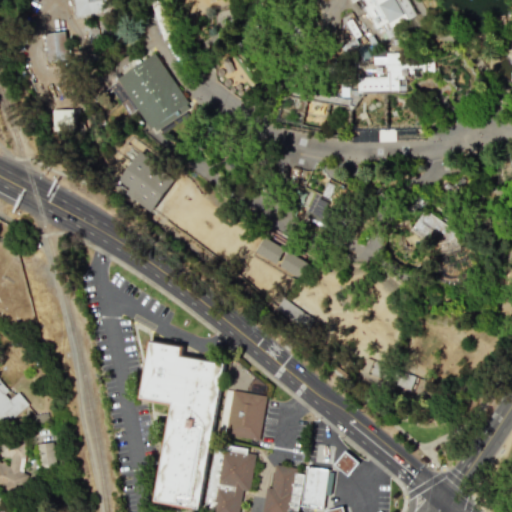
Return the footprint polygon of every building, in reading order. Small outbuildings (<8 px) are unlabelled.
[(72,0),(75,19),(123,12),(121,0),(72,0)] [(150,0),(163,37),(177,32),(166,0),(150,0)] [(409,0),(417,13),(402,22),(392,28),(387,21),(377,27),(365,6),(368,4),(365,0),(409,0)] [(289,14),(307,31),(298,40),(280,23),(289,14)] [(65,32),(69,61),(48,63),(45,35),(65,32)] [(189,74),(201,66),(179,33),(166,41),(189,74)] [(365,41),(372,54),(356,63),(349,50),(365,41)] [(154,50),(187,100),(185,102),(187,104),(188,106),(155,129),(152,125),(150,127),(115,76),(154,50)] [(374,51),(375,62),(387,62),(387,74),(359,74),(359,81),(341,81),(342,90),(337,90),(337,95),(287,86),(285,93),(307,97),(330,101),(349,105),(351,110),(367,89),(385,89),(400,88),(399,78),(404,77),(404,72),(413,71),(413,66),(423,65),(424,71),(435,71),(434,50),(422,51),(422,60),(405,60),(405,50),(374,51)] [(140,146),(161,162),(159,165),(174,176),(151,208),(125,190),(129,184),(118,176),(121,172),(140,146)] [(227,158),(228,158),(230,158),(231,159),(233,160),(233,162),(234,164),(233,165),(232,167),(231,168),(229,169),(227,169),(226,168),(224,167),(223,165),(223,164),(223,162),(224,160),(225,159),(227,158)] [(291,165),(300,167),(296,185),(287,183),(291,165)] [(347,181),(345,185),(340,196),(355,203),(358,197),(362,188),(353,184),(347,181)] [(312,192),(302,216),(321,225),(332,202),(324,199),(324,197),(312,192)] [(466,236),(464,236),(442,244),(439,245),(412,227),(426,207),(466,236)] [(265,234),(271,238),(285,246),(284,248),(281,253),(276,261),(270,257),(263,253),(256,249),(265,234)] [(488,258),(487,250),(483,244),(477,239),(471,236),(466,236),(464,236),(442,244),(439,245),(436,248),(431,253),(429,260),(428,264),(428,267),(430,274),(434,280),(440,284),(447,287),(455,287),(477,278),(483,273),(487,266),(488,258)] [(289,249),(303,258),(307,260),(298,275),(287,269),(281,265),(279,263),(284,256),(288,250),(289,249)] [(283,296),(315,318),(306,330),(275,308),(277,304),(283,296)] [(142,396),(152,341),(182,347),(181,355),(225,363),(199,507),(156,499),(174,402),(142,396)] [(376,359),(398,368),(415,375),(410,389),(393,382),(370,373),(376,359)] [(17,391),(11,397),(0,383),(0,420),(3,424),(27,405),(17,391)] [(260,439),(265,394),(230,391),(225,435),(260,439)] [(27,441),(0,438),(0,455),(10,457),(9,463),(0,461),(0,483),(24,486),(27,441)] [(53,466),(52,442),(38,443),(39,467),(53,466)] [(344,449),(359,461),(357,463),(349,472),(348,475),(333,463),(335,460),(343,451),(344,449)] [(300,505),(322,508),(328,468),(306,465),(300,505)]
